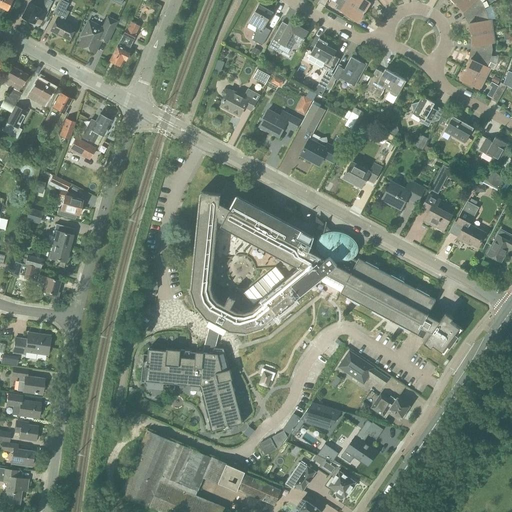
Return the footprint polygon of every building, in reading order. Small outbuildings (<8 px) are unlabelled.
[(0,0),(0,5),(12,11),(17,0),(0,0)] [(31,0),(30,3),(30,2),(23,17),(35,23),(39,17),(44,20),(48,11),(44,10),(49,0),(31,0)] [(345,0),(337,0),(335,3),(338,4),(336,8),(340,10),(345,14),(344,16),(354,22),(355,20),(358,22),(365,12),(346,1),(345,0)] [(346,0),(346,1),(365,12),(371,2),(373,0),(346,0)] [(466,18),(485,9),(482,3),(479,0),(459,0),(456,3),(464,12),(467,17),(465,18),(466,18)] [(57,17),(51,31),(70,40),(76,27),(65,21),(70,11),(66,10),(69,3),(66,2),(59,16),(58,16),(57,17)] [(253,40),(263,45),(271,30),(265,27),(273,12),(259,4),(249,22),(257,26),(253,40)] [(471,34),(493,32),(491,20),(489,20),(488,14),(485,9),(466,18),(467,17),(470,23),(471,34)] [(84,37),(81,44),(96,52),(103,40),(108,41),(118,19),(109,16),(104,27),(91,20),(82,36),(84,37)] [(118,46),(110,60),(121,66),(124,60),(126,60),(130,52),(129,51),(138,34),(136,33),(140,27),(141,22),(133,19),(128,29),(127,29),(124,35),(118,46)] [(286,46),(291,49),(296,40),(301,43),(308,32),(294,24),(289,25),(284,34),(278,31),(269,46),(276,50),(280,42),(286,46)] [(470,52),(492,56),(493,49),(492,43),(495,43),(493,32),(471,34),(473,46),(472,52),(471,52),(470,52)] [(332,73),(340,59),(334,56),(337,51),(331,48),(331,47),(327,44),(328,43),(320,38),(308,59),(332,73)] [(491,62),(492,56),(470,52),(472,53),(471,58),(466,69),(485,79),(491,68),(488,67),(491,62)] [(338,65),(332,76),(326,87),(330,89),(334,83),(333,83),(336,78),(339,80),(340,78),(354,85),(366,64),(352,56),(346,67),(343,68),(338,65)] [(254,73),(256,73),(267,80),(272,72),(258,65),(254,73)] [(12,67),(6,77),(3,84),(10,88),(0,105),(0,106),(10,112),(21,93),(18,91),(27,75),(12,67)] [(396,97),(397,94),(398,94),(407,80),(397,75),(386,69),(379,80),(373,76),(365,89),(380,97),(386,87),(391,90),(389,93),(390,94),(394,97),(396,97)] [(480,89),(485,79),(466,69),(460,79),(464,81),(463,83),(473,89),(474,86),(480,89)] [(281,87),(284,81),(275,77),(272,82),(281,87)] [(38,81),(32,91),(29,96),(43,105),(52,89),(38,81)] [(498,88),(504,91),(507,86),(501,82),(498,88)] [(497,103),(504,91),(498,88),(492,99),(497,103)] [(243,97),(229,90),(221,105),(240,115),(244,107),(252,111),(260,97),(247,90),(243,97)] [(47,117),(45,120),(59,127),(67,113),(65,112),(71,99),(60,93),(53,106),(47,117)] [(435,103),(422,96),(419,102),(412,104),(414,111),(413,113),(421,118),(420,121),(429,127),(438,110),(433,107),(435,103)] [(303,105),(299,111),(305,113),(311,101),(304,97),(301,103),(303,105)] [(313,103),(301,125),(313,132),(307,128),(313,118),(319,121),(325,110),(313,103)] [(15,106),(2,131),(17,139),(22,129),(18,127),(26,112),(15,106)] [(285,126),(295,132),(302,120),(283,110),(280,116),(268,109),(259,126),(279,137),(285,126)] [(461,120),(463,118),(452,112),(446,123),(448,125),(444,131),(465,143),(474,128),(461,120)] [(86,139),(94,144),(99,134),(103,136),(111,120),(99,114),(91,130),(86,139)] [(69,139),(75,122),(65,118),(59,136),(69,139)] [(420,136),(415,147),(419,149),(424,138),(420,136)] [(507,154),(505,152),(509,145),(495,137),(493,141),(487,138),(480,150),(492,157),(490,161),(499,167),(507,154)] [(89,160),(96,148),(76,138),(69,149),(80,155),(88,159),(89,160)] [(333,162),(340,149),(327,142),(326,143),(327,144),(326,147),(309,139),(301,155),(319,164),(323,157),(333,162)] [(374,162),(370,171),(352,161),(343,177),(362,187),(366,180),(374,184),(383,167),(374,162)] [(447,178),(451,169),(443,165),(439,173),(447,178)] [(504,178),(490,170),(483,183),(497,190),(504,178)] [(63,199),(61,209),(59,209),(58,214),(75,218),(76,214),(78,214),(79,212),(81,213),(82,207),(80,206),(82,200),(75,198),(75,197),(69,195),(68,196),(68,191),(67,191),(67,190),(71,184),(53,175),(50,181),(60,187),(57,198),(63,199)] [(382,198),(401,208),(406,199),(417,205),(426,188),(409,179),(405,189),(391,182),(382,198)] [(438,194),(441,188),(433,184),(430,190),(438,194)] [(238,195),(234,203),(221,196),(222,192),(202,190),(202,196),(200,196),(198,223),(199,223),(193,288),(198,304),(209,317),(212,319),(211,321),(207,331),(205,338),(204,351),(198,351),(197,352),(192,351),(192,350),(168,348),(168,349),(149,347),(149,354),(144,353),(142,382),(165,383),(165,381),(201,384),(213,430),(216,429),(217,432),(231,429),(230,426),(243,422),(231,369),(229,369),(225,347),(215,347),(218,334),(222,324),(230,329),(247,330),(263,325),(269,320),(269,321),(280,313),(304,294),(302,292),(321,278),(324,282),(349,295),(348,296),(360,303),(361,301),(386,316),(387,315),(400,322),(399,323),(411,330),(412,329),(419,332),(419,331),(424,335),(428,328),(433,331),(426,341),(433,346),(435,344),(445,352),(447,349),(448,350),(462,330),(461,329),(463,327),(453,320),(455,318),(447,311),(441,319),(434,316),(439,308),(433,305),(436,299),(429,295),(430,293),(418,287),(417,288),(404,281),(405,280),(393,274),(392,275),(379,268),(380,266),(367,260),(366,261),(360,257),(359,259),(354,257),(357,253),(359,250),(359,245),(356,240),(354,237),(350,234),(346,232),(342,231),(335,231),(331,231),(327,231),(324,233),(316,231),(315,236),(238,195)] [(428,213),(425,220),(431,223),(431,222),(436,225),(444,230),(452,215),(438,206),(441,199),(429,193),(421,209),(428,213)] [(467,201),(463,210),(456,223),(464,227),(458,238),(465,241),(466,241),(477,247),(481,241),(486,233),(471,224),(475,216),(479,207),(475,205),(477,202),(471,199),(469,202),(467,201)] [(39,223),(41,211),(28,208),(26,220),(39,223)] [(69,248),(73,235),(74,229),(56,224),(53,236),(50,235),(47,243),(53,244),(69,248)] [(488,254),(502,262),(507,251),(511,252),(511,235),(509,241),(498,235),(488,254)] [(48,251),(46,262),(53,264),(53,265),(64,268),(69,248),(53,244),(51,252),(48,251)] [(43,259),(27,255),(25,264),(41,268),(43,259)] [(57,289),(59,281),(39,275),(40,269),(28,265),(24,279),(31,281),(31,280),(44,283),(42,290),(48,292),(47,295),(58,298),(60,290),(57,289)] [(28,332),(27,338),(15,336),(12,352),(25,354),(25,353),(47,356),(50,336),(28,332)] [(385,386),(390,379),(351,353),(352,352),(351,351),(340,367),(365,384),(369,379),(367,378),(370,375),(385,386)] [(2,355),(1,364),(10,365),(11,356),(2,355)] [(23,391),(23,392),(42,394),(44,379),(27,377),(28,369),(19,368),(19,367),(13,367),(12,377),(19,378),(17,390),(23,391)] [(268,388),(273,374),(264,371),(258,385),(268,388)] [(12,414),(19,415),(38,418),(38,417),(40,416),(40,412),(39,410),(40,403),(22,400),(23,395),(8,393),(6,406),(13,407),(12,414)] [(393,416),(394,414),(401,418),(410,404),(399,397),(396,401),(391,397),(389,399),(381,394),(371,408),(386,418),(389,413),(393,416)] [(313,402),(300,420),(305,421),(321,426),(330,429),(342,410),(331,407),(313,402)] [(22,424),(22,421),(16,420),(14,433),(20,433),(20,438),(35,440),(38,439),(39,434),(36,433),(37,427),(22,424)] [(356,435),(341,456),(350,463),(354,457),(368,466),(379,451),(364,441),(367,437),(369,434),(366,432),(372,423),(369,421),(368,420),(357,436),(356,435)] [(287,422),(282,428),(289,433),(293,427),(287,422)] [(249,437),(255,430),(249,426),(244,433),(249,437)] [(10,432),(0,430),(0,440),(8,442),(10,432)] [(272,437),(278,448),(286,436),(283,430),(272,437)] [(270,438),(260,444),(265,454),(276,449),(270,438)] [(2,442),(1,450),(13,452),(12,463),(32,465),(34,451),(18,449),(19,444),(2,442)] [(318,455),(333,461),(339,453),(325,444),(318,455)] [(187,492),(195,494),(206,457),(197,455),(187,492)] [(326,459),(321,467),(332,474),(337,467),(326,459)] [(308,467),(307,467),(300,463),(286,484),(293,489),(295,486),(303,491),(316,472),(308,467)] [(19,470),(3,468),(0,467),(0,481),(8,483),(5,501),(19,503),(21,490),(27,491),(28,479),(18,477),(19,470)] [(219,468),(213,487),(271,506),(277,487),(219,468)] [(356,482),(339,470),(329,485),(338,491),(336,494),(336,496),(341,499),(343,499),(345,496),(346,496),(356,482)] [(126,493),(124,501),(137,506),(143,505),(142,495),(148,494),(150,487),(146,487),(140,485),(133,486),(122,482),(120,487),(122,486),(123,492),(126,493)] [(321,511),(322,511),(320,511),(321,510),(307,501),(306,501),(302,499),(297,507),(300,509),(297,511),(321,511)]
